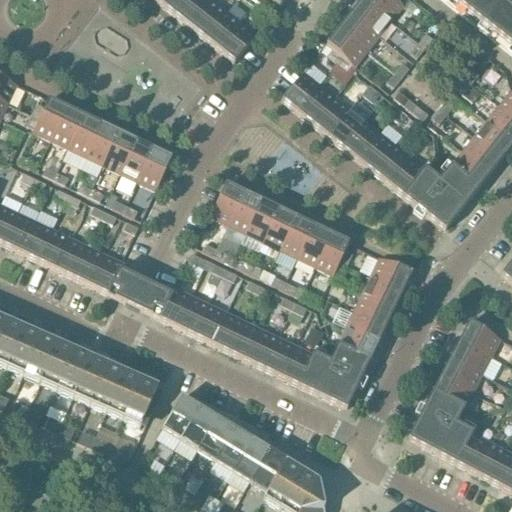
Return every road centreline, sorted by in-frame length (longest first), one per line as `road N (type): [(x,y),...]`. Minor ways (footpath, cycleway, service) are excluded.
road 1 (residential): [(363,445),(443,285),(511,198)]
road 2 (residential): [(363,445),(149,340),(116,348)]
road 3 (residential): [(143,286),(200,167),(247,100)]
road 4 (residential): [(247,100),(119,0)]
road 5 (residential): [(116,348),(0,291)]
road 6 (residential): [(247,100),(326,0)]
